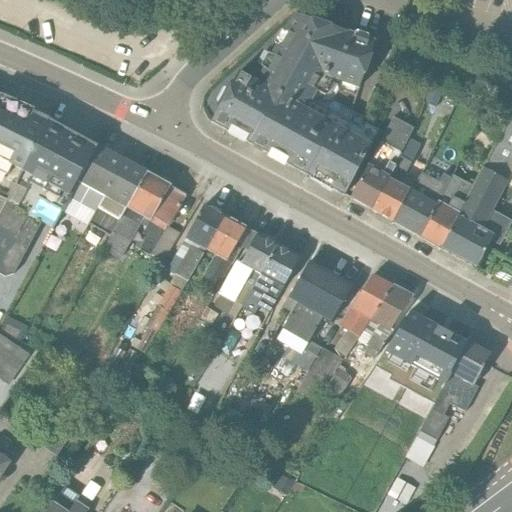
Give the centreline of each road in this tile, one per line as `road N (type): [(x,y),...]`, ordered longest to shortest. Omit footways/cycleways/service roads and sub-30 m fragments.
road 1 (residential): [(162,126),(505,319)]
road 2 (residential): [(0,55),(162,126)]
road 3 (residential): [(162,126),(191,74),(267,0)]
road 4 (residential): [(398,0),(511,41)]
